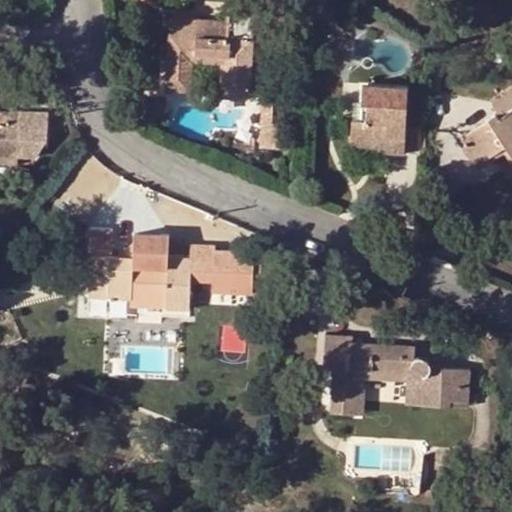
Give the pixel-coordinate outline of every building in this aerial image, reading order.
[(335,0),(310,0),(310,16),(335,18),(335,0)] [(188,35),(189,17),(170,16),(166,87),(190,88),(192,60),(222,62),(229,62),(228,73),(221,73),(221,95),(249,95),(254,8),(232,6),(231,36),(188,35)] [(196,18),(189,17),(188,35),(231,36),(232,6),(223,6),(222,19),(222,29),(196,28),(196,18)] [(222,19),(196,18),(196,28),(222,29),(222,19)] [(405,83),(359,81),(359,100),(367,101),(405,103),(405,122),(421,122),(423,86),(405,86),(405,83)] [(494,114),(458,136),(476,163),(506,144),(511,154),(511,83),(489,98),(500,114),(496,116),(494,114)] [(259,145),(280,147),(281,121),(272,120),(272,97),(261,97),(259,145)] [(359,100),(358,119),(365,119),(367,101),(359,100)] [(351,118),(350,142),(383,143),(383,151),(404,152),(405,122),(405,103),(367,101),(365,119),(358,119),(351,118)] [(0,154),(19,155),(21,110),(0,109),(0,154)] [(383,143),(350,142),(349,150),(383,151),(383,143)] [(19,155),(0,154),(0,162),(18,163),(19,155)] [(92,226),(90,276),(107,276),(106,295),(131,296),(131,292),(168,293),(168,305),(190,306),(192,277),(192,257),(168,256),(168,266),(133,265),(126,265),(127,254),(111,254),(112,227),(92,226)] [(216,250),(215,258),(215,278),(255,279),(256,253),(256,251),(216,250)] [(256,253),(256,274),(275,274),(275,253),(256,253)] [(215,258),(192,257),(192,277),(215,278),(215,258)] [(107,276),(90,276),(89,294),(106,295),(107,276)] [(248,327),(225,329),(227,350),(249,349),(248,327)] [(418,404),(447,405),(447,397),(466,399),(467,367),(431,365),(429,361),(428,359),(426,357),(424,356),(420,357),(414,357),(415,345),(353,341),(353,334),(324,333),(324,366),(333,366),(331,411),(354,412),(356,368),(414,371),(413,404),(418,404)] [(405,403),(413,404),(414,371),(356,368),(354,412),(364,413),(366,377),(406,378),(405,403)] [(447,397),(447,405),(466,406),(466,399),(447,397)]
